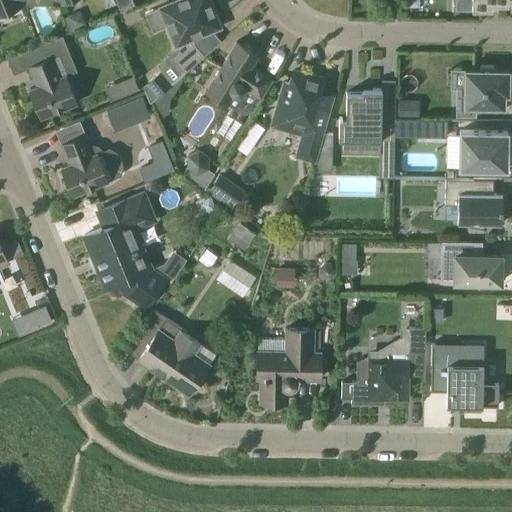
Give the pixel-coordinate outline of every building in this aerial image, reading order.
[(0,0),(0,12),(23,3),(22,1),(23,0),(0,0)] [(116,0),(121,11),(136,5),(133,0),(116,0)] [(193,38),(203,34),(221,26),(216,13),(214,14),(211,7),(213,6),(210,0),(175,0),(159,7),(175,46),(177,46),(180,52),(173,58),(185,72),(205,54),(195,44),(193,38)] [(472,0),(472,9),(492,9),(492,3),(509,4),(508,0),(472,0)] [(67,15),(67,16),(72,29),(74,28),(86,23),(80,9),(67,15)] [(29,48),(35,63),(54,55),(69,49),(63,34),(29,48)] [(243,112),(254,110),(274,78),(251,64),(258,53),(237,40),(206,89),(243,112)] [(35,63),(29,65),(35,79),(37,78),(40,84),(30,89),(41,117),(77,102),(65,74),(62,75),(54,55),(35,63)] [(456,114),(476,115),(477,105),(504,105),(505,93),(509,93),(509,87),(511,87),(511,74),(509,74),(509,69),(494,68),(494,64),(481,64),(480,68),(465,68),(465,86),(457,86),(456,114)] [(309,72),(309,74),(293,70),(284,102),(278,101),(271,124),(283,127),(283,128),(300,133),(294,155),(315,161),(334,93),(333,93),(329,106),(317,103),(325,77),(309,72)] [(148,82),(159,95),(172,84),(161,71),(148,82)] [(107,85),(112,97),(139,87),(135,75),(107,85)] [(347,92),(346,117),(339,117),(339,138),(380,139),(379,175),(393,175),(394,130),(396,99),(382,98),(382,88),(363,88),(363,92),(347,92)] [(107,109),(114,125),(128,119),(130,125),(151,116),(150,114),(143,95),(142,94),(107,109)] [(409,102),(409,98),(399,98),(399,100),(397,100),(396,115),(420,115),(420,107),(409,107),(409,102)] [(447,135),(447,119),(395,118),(395,134),(447,135)] [(507,168),(508,131),(460,130),(459,167),(507,168)] [(333,132),(323,132),(318,151),(332,151),(333,132)] [(62,166),(73,194),(109,180),(97,152),(94,153),(86,133),(61,143),(67,156),(69,155),(72,162),(62,166)] [(188,154),(188,163),(188,166),(197,172),(209,168),(210,155),(199,149),(188,154)] [(212,188),(236,202),(244,187),(220,174),(212,188)] [(484,229),(484,223),(502,223),(503,193),(474,192),(474,178),(446,178),(445,203),(458,203),(458,222),(468,222),(468,226),(484,229)] [(144,191),(128,198),(98,210),(105,226),(85,234),(107,286),(120,281),(124,290),(146,306),(165,277),(151,268),(135,228),(155,219),(144,191)] [(244,249),(256,233),(240,222),(229,238),(244,249)] [(7,245),(12,258),(24,253),(18,240),(7,245)] [(472,254),(472,241),(442,240),(441,255),(455,255),(455,280),(469,281),(469,285),(487,285),(487,281),(501,281),(501,277),(505,277),(506,259),(501,259),(501,254),(472,254)] [(0,265),(8,262),(0,242),(0,265)] [(215,276),(242,294),(256,274),(229,256),(215,276)] [(354,258),(342,258),(342,273),(354,273),(354,258)] [(325,261),(320,266),(319,272),(324,277),(330,277),(335,273),(336,266),(331,262),(325,261)] [(167,315),(166,317),(153,307),(139,328),(145,333),(139,342),(146,347),(140,354),(154,364),(155,362),(157,364),(159,372),(189,393),(210,363),(195,353),(202,342),(183,329),(184,327),(167,315)] [(297,378),(297,377),(320,377),(321,351),(313,351),(313,327),(287,326),(287,338),(259,338),(259,350),(258,350),(257,376),(261,376),(261,400),(287,401),(287,387),(288,387),(289,387),(291,387),(292,387),(293,386),(295,385),(296,384),(296,383),(297,382),(297,381),(297,379),(297,378)] [(425,374),(426,327),(411,326),(410,358),(369,357),(369,360),(364,360),(362,356),(357,359),(357,380),(342,381),(341,397),(352,397),(352,402),(376,402),(376,398),(408,398),(409,374),(425,374)] [(480,343),(428,341),(428,360),(444,361),(443,400),(495,402),(495,381),(479,381),(480,343)]
